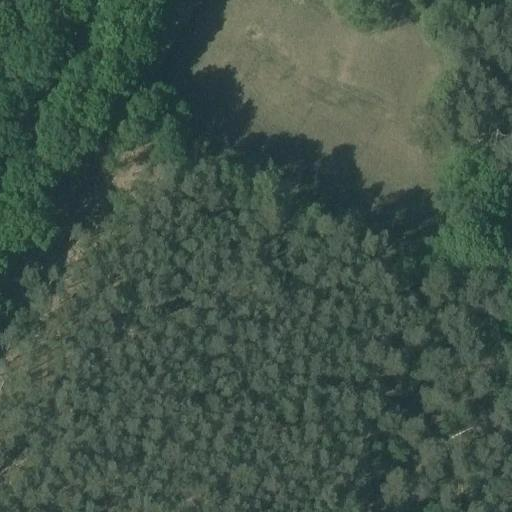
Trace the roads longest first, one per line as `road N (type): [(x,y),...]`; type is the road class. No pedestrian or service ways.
road 1 (tertiary): [(0,174),(103,0)]
road 2 (track): [(174,0),(121,86),(99,87),(62,68)]
